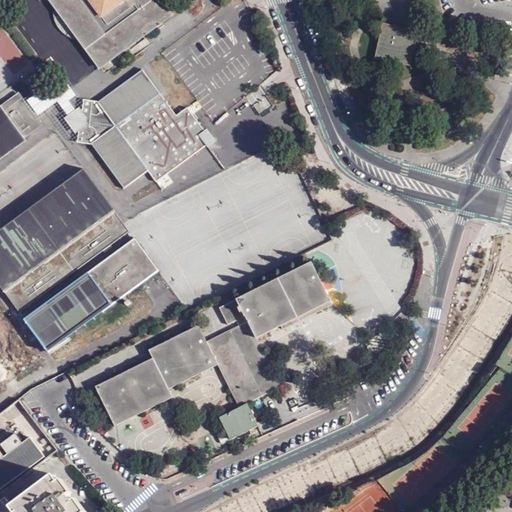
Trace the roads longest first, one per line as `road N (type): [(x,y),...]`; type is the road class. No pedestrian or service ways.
road 1 (tertiary): [(446,269),(421,370),(389,411),(174,511)]
road 2 (tertiary): [(284,0),(337,134)]
